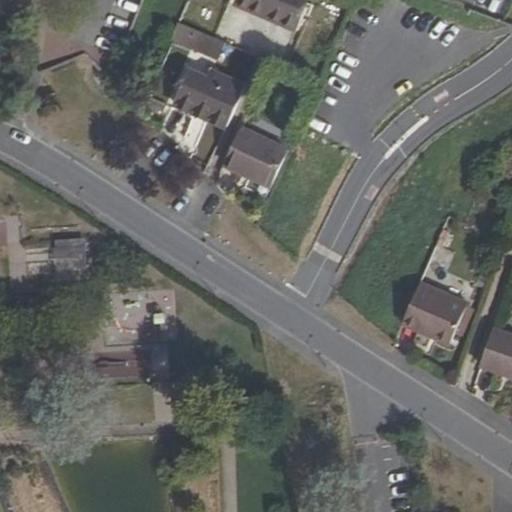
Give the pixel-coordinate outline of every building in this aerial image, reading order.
[(300,32),(312,0),(241,0),(239,8),(300,32)] [(182,22),(175,41),(220,58),(227,39),(182,22)] [(207,83),(209,79),(191,72),(177,105),(199,115),(203,109),(197,106),(207,83)] [(207,83),(243,98),(246,88),(212,74),(209,79),(207,83)] [(233,121),(243,98),(207,83),(197,106),(203,109),(233,121)] [(229,129),(233,121),(203,109),(199,115),(229,129)] [(245,129),(228,166),(277,188),(293,150),(245,129)] [(60,274),(92,273),(90,237),(59,238),(60,274)] [(422,281),(404,324),(432,336),(435,331),(454,339),(470,303),(422,281)] [(435,331),(432,336),(452,344),(454,339),(435,331)] [(511,338),(496,333),(483,373),(511,382),(511,338)]
